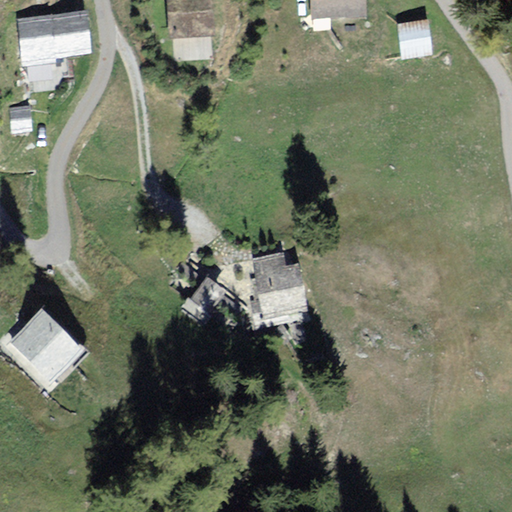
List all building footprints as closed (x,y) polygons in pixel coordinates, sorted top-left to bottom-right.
[(165,0),(167,36),(174,35),(175,63),(212,62),(209,0),(165,0)] [(365,0),(309,0),(311,23),(366,20),(365,0)] [(397,22),(402,62),(433,58),(427,18),(397,22)] [(85,20),(35,23),(38,63),(45,62),(47,83),(67,81),(65,61),(88,60),(85,20)] [(285,260),(253,264),(258,302),(249,304),(252,330),(309,322),(302,269),(286,271),(285,260)] [(207,313),(220,296),(204,284),(191,301),(207,313)] [(34,331),(28,325),(11,342),(26,358),(31,353),(51,373),(72,351),(43,322),(34,331)]
